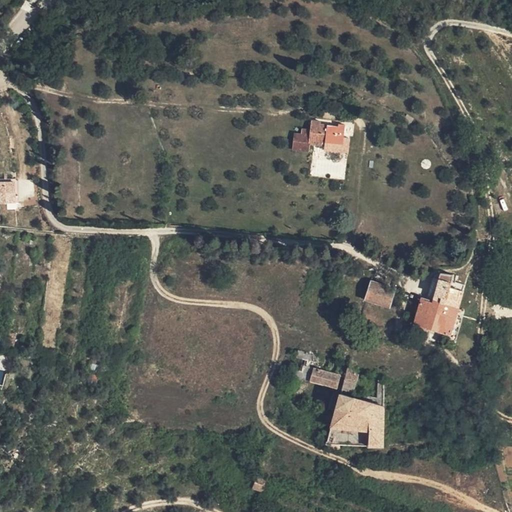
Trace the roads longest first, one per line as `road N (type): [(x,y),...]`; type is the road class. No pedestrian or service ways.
road 1 (track): [(511,33),(444,23),(429,34),(427,48),(479,143),(489,204),(491,252),(467,367),(452,367),(405,326),(356,333),(365,268)]
road 2 (track): [(493,511),(350,464),(266,424),(260,411),(273,327),(261,312),(171,298),(159,289),(152,274),(156,231)]
